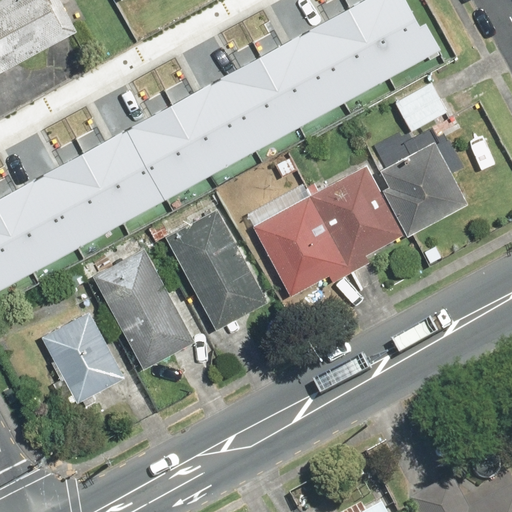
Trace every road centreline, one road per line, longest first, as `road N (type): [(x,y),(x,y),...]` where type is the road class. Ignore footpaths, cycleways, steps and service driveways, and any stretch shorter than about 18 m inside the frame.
road 1 (secondary): [(115,511),(511,296)]
road 2 (residential): [(0,148),(279,0)]
